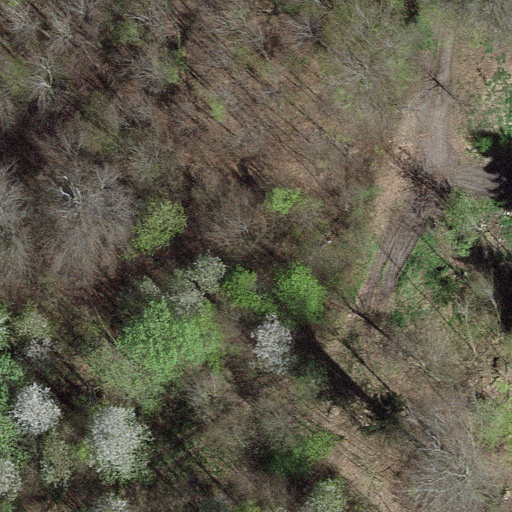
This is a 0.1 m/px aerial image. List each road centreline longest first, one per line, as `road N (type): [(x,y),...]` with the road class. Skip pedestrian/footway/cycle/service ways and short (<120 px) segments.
road 1 (track): [(449,0),(406,211),(318,355),(239,427),(88,511)]
road 2 (track): [(188,0),(99,133),(0,184)]
